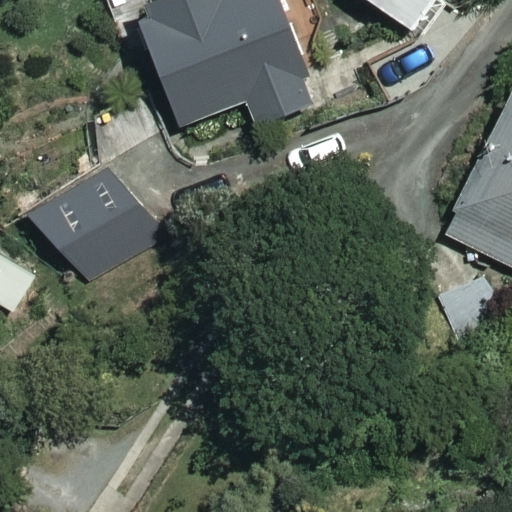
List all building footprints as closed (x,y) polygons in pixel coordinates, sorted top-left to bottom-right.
[(324,97),(286,0),(152,0),(157,10),(141,16),(182,122),(247,96),(257,123),(324,97)] [(372,0),(417,30),(437,0),(372,0)] [(106,159),(162,129),(143,92),(86,121),(106,159)] [(511,107),(504,123),(444,231),(511,268),(511,107)] [(53,511),(30,495),(17,511),(53,511)]
